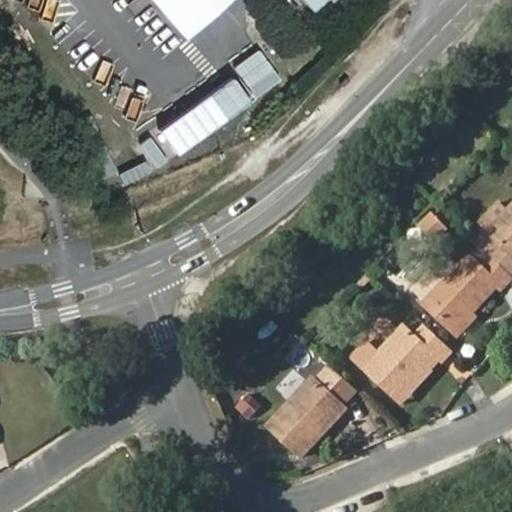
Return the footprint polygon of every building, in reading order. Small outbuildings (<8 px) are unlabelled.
[(231,0),(147,0),(185,41),(231,0)] [(308,0),(319,11),(330,0),(308,0)] [(477,246),(490,258),(492,259),(510,276),(511,273),(511,211),(500,200),(482,221),(480,230),(487,235),(477,246)] [(430,245),(447,231),(430,210),(413,224),(430,245)] [(400,260),(390,250),(372,267),(382,278),(400,260)] [(499,282),(484,268),(469,253),(444,279),(432,268),(414,288),(425,300),(454,328),(471,311),(499,282)] [(510,276),(492,259),(484,268),(499,282),(504,286),(511,278),(510,276)] [(475,316),(471,311),(454,328),(459,332),(475,316)] [(449,350),(426,329),(415,340),(403,329),(377,356),(367,347),(353,362),(364,371),(394,399),(414,378),(419,383),(438,362),(449,350)] [(317,357),(300,341),(296,345),(312,361),(317,357)] [(452,353),(449,350),(438,362),(441,364),(452,353)] [(356,393),(328,367),(314,383),(310,379),(266,426),(300,458),(345,412),(341,409),(356,393)] [(422,385),(419,383),(414,378),(394,399),(401,406),(422,385)] [(82,410),(96,400),(86,385),(72,395),(82,410)] [(249,393),(232,404),(242,420),(259,409),(249,393)]
